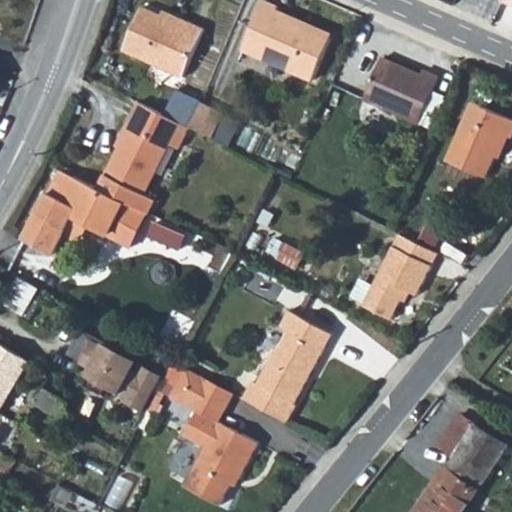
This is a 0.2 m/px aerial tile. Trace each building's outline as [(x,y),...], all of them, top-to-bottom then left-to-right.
[(280,8),(267,3),(245,52),(315,82),(335,35),(279,12),(280,8)] [(130,48),(190,73),(210,24),(193,18),(191,22),(148,4),(130,48)] [(372,98),(425,121),(444,73),(429,69),(427,74),(388,58),(372,98)] [(511,111),(476,97),(451,157),(492,174),(510,129),(511,130),(511,111)] [(197,123),(203,126),(222,135),(234,110),(208,98),(197,123)] [(203,126),(197,123),(145,100),(132,126),(139,128),(105,191),(155,216),(163,199),(156,196),(177,152),(188,157),(203,126)] [(155,216),(105,191),(63,170),(30,242),(58,254),(69,232),(78,213),(94,221),(139,243),(155,216)] [(78,213),(69,232),(85,239),(94,221),(78,213)] [(430,283),(450,239),(414,223),(378,294),(405,308),(419,277),(430,283)] [(23,276),(10,304),(32,315),(46,287),(23,276)] [(303,400),(340,329),(296,306),(288,323),(300,329),(289,350),(284,347),(267,381),(261,378),(252,396),(296,418),(305,401),(303,400)] [(178,377),(160,368),(156,377),(148,374),(154,363),(120,346),(119,349),(106,344),(95,367),(107,372),(99,388),(119,398),(123,389),(144,400),(142,404),(157,412),(178,377)] [(0,345),(0,409),(6,412),(34,365),(0,345)] [(245,392),(196,367),(182,395),(208,409),(193,438),(216,449),(197,487),(230,504),(245,474),(253,478),(272,440),(231,419),(245,392)] [(76,397),(85,382),(61,369),(52,384),(76,397)] [(467,511),(511,447),(511,442),(459,408),(439,437),(461,451),(450,467),(446,465),(414,511),(467,511)] [(0,480),(6,484),(19,460),(0,449),(0,480)]
